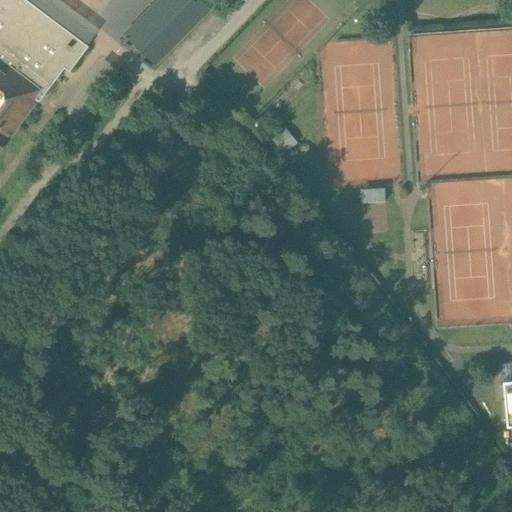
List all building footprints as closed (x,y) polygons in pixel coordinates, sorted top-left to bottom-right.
[(0,0),(0,147),(1,145),(0,144),(0,143),(8,133),(9,134),(37,98),(0,70),(0,29),(3,32),(27,0),(0,0)] [(88,45),(28,0),(27,0),(3,32),(0,29),(0,70),(37,98),(39,100),(64,66),(69,70),(88,45)] [(201,0),(157,0),(126,32),(156,61),(209,7),(201,0)] [(364,187),(365,200),(389,198),(388,185),(364,187)] [(387,204),(364,203),(364,230),(387,230),(387,204)] [(511,379),(502,380),(506,426),(511,425),(511,379)]
